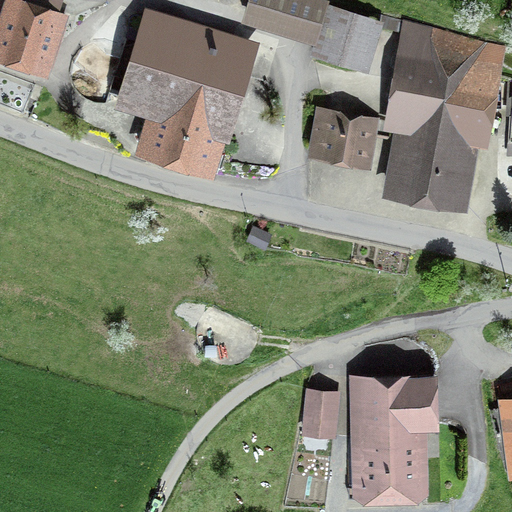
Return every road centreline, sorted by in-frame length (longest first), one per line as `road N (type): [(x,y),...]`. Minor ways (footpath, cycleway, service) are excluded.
road 1 (tertiary): [(0,126),(174,186),(511,256)]
road 2 (unclassified): [(511,307),(378,333),(259,378),(188,445),(153,511)]
road 3 (track): [(194,0),(272,43),(297,76),(293,210)]
